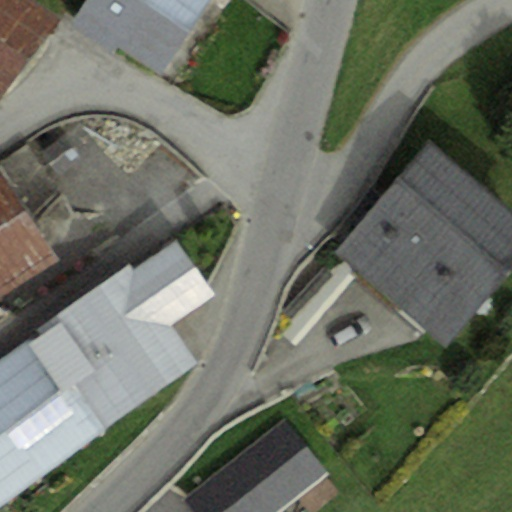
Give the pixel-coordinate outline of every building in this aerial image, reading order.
[(0,0),(0,96),(58,22),(27,0),(0,0)] [(87,0),(72,23),(111,55),(118,46),(160,77),(212,0),(87,0)] [(511,214),(431,144),(336,253),(442,346),(511,266),(511,214)] [(0,177),(0,295),(53,263),(0,177)] [(132,263),(36,334),(106,428),(197,363),(172,327),(215,296),(177,243),(138,271),(132,263)] [(0,506),(106,428),(36,334),(0,360),(0,506)] [(186,501),(194,511),(280,511),(329,475),(289,422),(186,501)]
